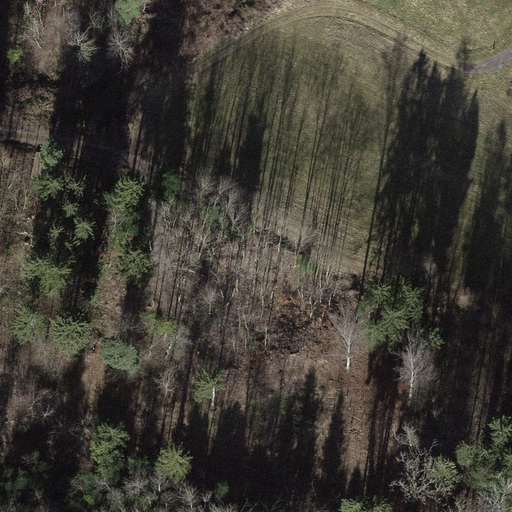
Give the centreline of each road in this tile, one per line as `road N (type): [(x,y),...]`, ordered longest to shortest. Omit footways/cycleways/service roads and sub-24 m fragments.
road 1 (track): [(511,322),(454,307),(140,160),(0,142)]
road 2 (track): [(302,0),(271,35),(162,96),(140,160)]
road 3 (track): [(511,61),(483,72),(353,0)]
